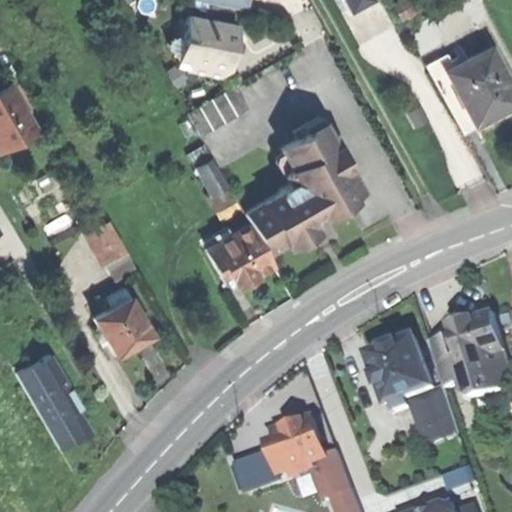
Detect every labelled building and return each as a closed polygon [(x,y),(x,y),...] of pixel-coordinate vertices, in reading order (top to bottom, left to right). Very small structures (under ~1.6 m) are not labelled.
[(190,0),(191,0),(250,9),(251,0),(190,0)] [(341,0),(347,11),(367,0),(341,0)] [(191,47),(188,68),(221,74),(229,68),(233,47),(237,23),(188,14),(184,36),(191,47)] [(446,68),(474,122),(496,111),(511,101),(511,85),(490,44),(447,67),(446,68)] [(476,124),(474,122),(446,68),(447,67),(440,53),(425,61),(463,131),(476,124)] [(0,144),(34,125),(1,68),(0,68),(0,144)] [(237,84),(225,91),(238,114),(250,107),(237,84)] [(225,91),(213,97),(226,120),(238,114),(225,91)] [(213,97),(200,104),(213,128),(226,120),(213,97)] [(188,111),(201,134),(213,128),(200,104),(188,111)] [(252,222),(268,251),(293,237),(296,242),(302,244),(313,237),(313,232),(310,227),(316,223),(306,206),(315,202),(317,206),(340,193),(358,182),(320,115),(295,129),(299,136),(281,147),(292,165),(284,170),(290,181),(282,186),(284,188),(245,210),(252,222)] [(199,164),(213,191),(226,184),(212,157),(199,164)] [(216,208),(237,197),(229,182),(226,184),(213,191),(208,194),(216,208)] [(82,222),(88,232),(109,219),(103,209),(82,222)] [(88,232),(105,262),(127,249),(109,219),(88,232)] [(274,261),(268,251),(252,222),(233,233),(219,241),(207,247),(227,282),(233,278),(236,283),(240,281),(246,284),(253,280),(253,273),(263,268),(274,261)] [(213,231),(219,241),(233,233),(228,223),(213,231)] [(106,294),(112,305),(130,294),(124,284),(106,294)] [(94,314),(116,353),(135,343),(152,333),(130,294),(112,305),(94,314)] [(457,330),(467,362),(510,348),(498,310),(477,317),(455,323),(457,330)] [(447,383),(471,375),(467,362),(457,330),(433,338),(447,383)] [(385,387),(391,404),(410,397),(438,386),(418,335),(403,341),(392,345),(386,341),(373,346),(371,353),(379,374),(377,375),(382,388),(385,387)] [(511,383),(511,355),(510,348),(467,362),(471,375),(493,390),(511,383)] [(57,447),(89,428),(43,349),(11,368),(57,447)] [(413,405),(410,397),(391,404),(394,412),(413,405)] [(322,457),(329,455),(316,417),(296,424),(278,430),(283,447),(274,450),(281,471),(295,466),(315,459),(322,457)] [(342,450),(329,455),(322,457),(334,494),(354,487),(342,450)] [(318,467),(315,459),(295,466),(298,474),(318,467)] [(459,511),(456,504),(448,507),(447,502),(419,511),(459,511)]
